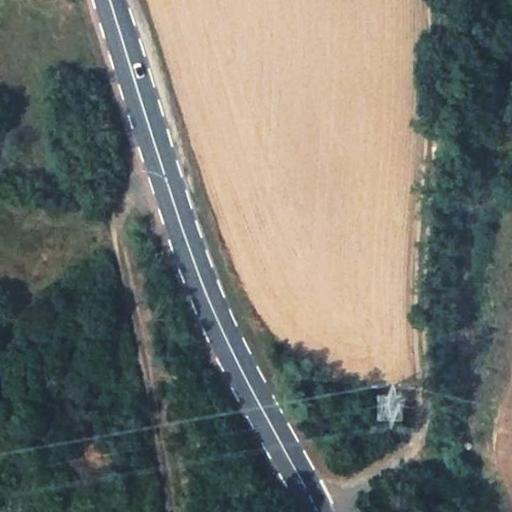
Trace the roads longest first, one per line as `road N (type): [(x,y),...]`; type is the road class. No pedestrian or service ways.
road 1 (track): [(433,0),(420,421),(395,463),(316,511)]
road 2 (unclassified): [(317,511),(192,263),(110,0)]
road 3 (track): [(175,511),(119,221),(131,198),(168,183)]
